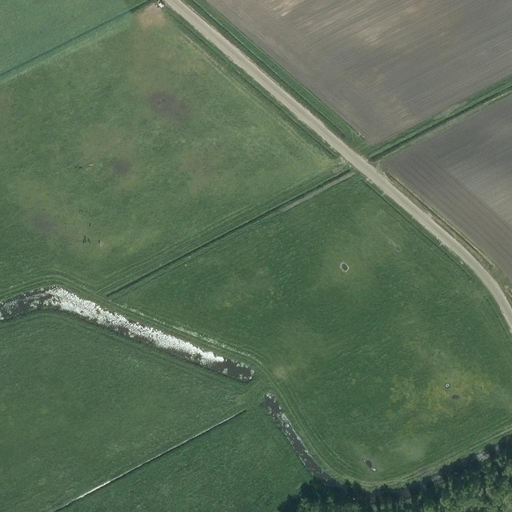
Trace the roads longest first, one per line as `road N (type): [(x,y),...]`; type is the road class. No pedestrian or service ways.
road 1 (track): [(0,293),(52,280),(250,361),(283,391),(327,467),(367,486),(399,483),(511,428)]
road 2 (unclassified): [(511,319),(466,257),(172,0)]
